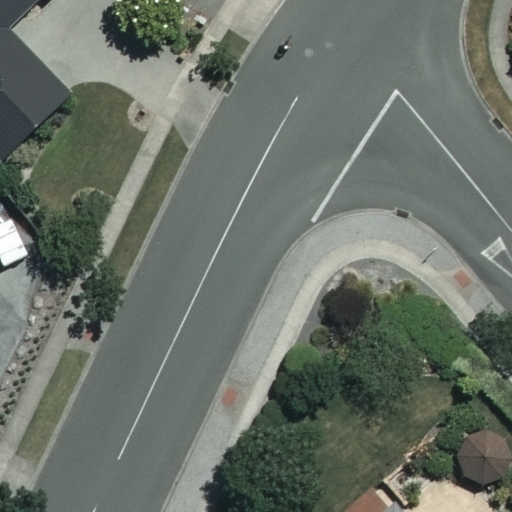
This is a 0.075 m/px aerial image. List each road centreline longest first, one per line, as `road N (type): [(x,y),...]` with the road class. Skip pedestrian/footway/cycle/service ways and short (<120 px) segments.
road 1 (residential): [(93,511),(295,97),(343,26)]
road 2 (residential): [(511,231),(343,26)]
